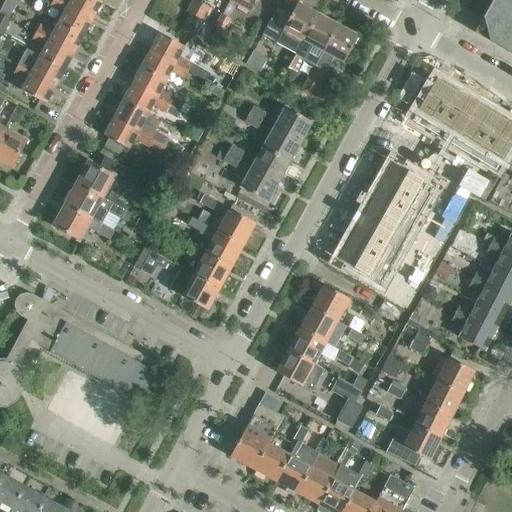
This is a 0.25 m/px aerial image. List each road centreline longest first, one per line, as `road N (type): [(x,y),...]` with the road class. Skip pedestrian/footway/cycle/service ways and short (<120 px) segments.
road 1 (tertiary): [(417,28),(229,367)]
road 2 (residential): [(11,248),(147,0)]
road 3 (residential): [(229,367),(11,248)]
road 4 (residential): [(447,511),(505,397)]
